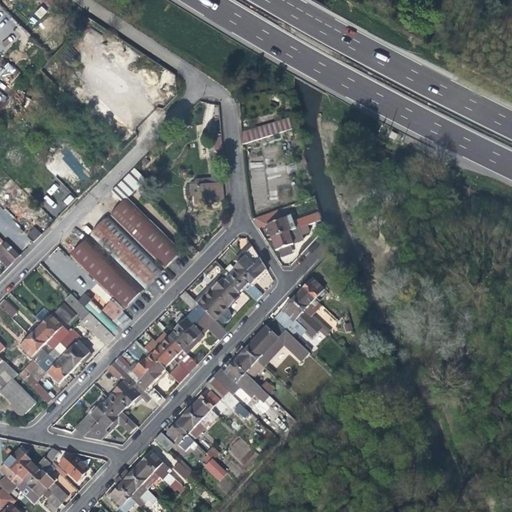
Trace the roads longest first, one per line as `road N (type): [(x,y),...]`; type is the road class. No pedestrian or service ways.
road 1 (motorway): [(204,0),(511,166)]
road 2 (residential): [(30,434),(243,221)]
road 3 (residential): [(0,289),(203,82)]
road 4 (motorway): [(511,127),(273,0)]
road 5 (residential): [(287,285),(127,456)]
road 6 (residential): [(72,0),(203,82)]
road 7 (residential): [(243,221),(226,102),(203,82)]
